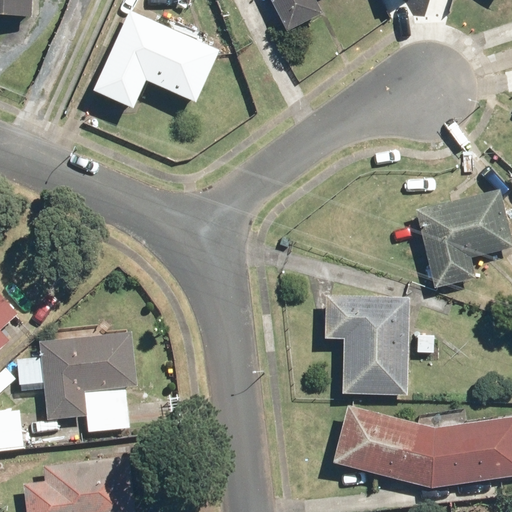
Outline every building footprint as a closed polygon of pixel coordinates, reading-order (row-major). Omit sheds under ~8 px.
[(28,0),(0,0),(0,20),(27,22),(28,0)] [(265,0),(282,37),(323,19),(314,0),(265,0)] [(215,58),(128,19),(105,70),(105,71),(94,97),(131,113),(143,87),(191,109),(215,58)] [(476,283),(470,257),(508,248),(494,193),(417,211),(435,291),(476,283)] [(337,392),(403,394),(406,301),(347,299),(323,297),(320,340),(339,341),(337,392)] [(0,307),(0,348),(4,344),(0,340),(0,325),(9,317),(0,307)] [(82,394),(135,387),(129,334),(76,340),(76,339),(39,343),(48,422),(85,418),(82,394)] [(126,396),(88,401),(93,433),(130,428),(126,396)] [(341,406),(325,461),(428,490),(511,477),(511,419),(431,431),(341,406)] [(0,414),(0,451),(21,450),(19,413),(0,414)] [(126,481),(124,462),(40,470),(42,488),(27,489),(28,511),(130,511),(128,481),(126,481)]
